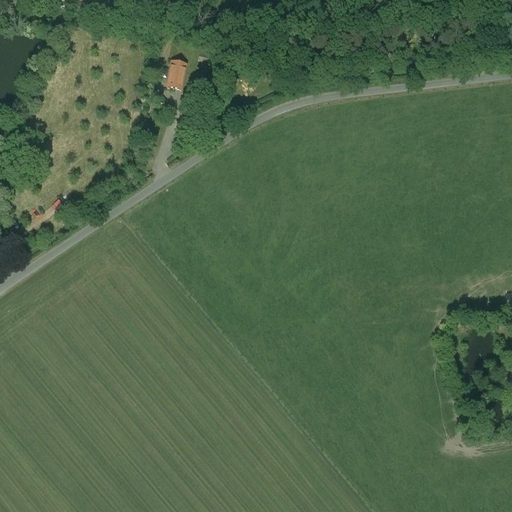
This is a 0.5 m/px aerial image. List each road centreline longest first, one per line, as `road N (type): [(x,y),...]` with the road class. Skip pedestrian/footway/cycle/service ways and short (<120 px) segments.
road 1 (residential): [(0,292),(285,107),(511,76)]
road 2 (track): [(24,0),(232,37),(463,0)]
